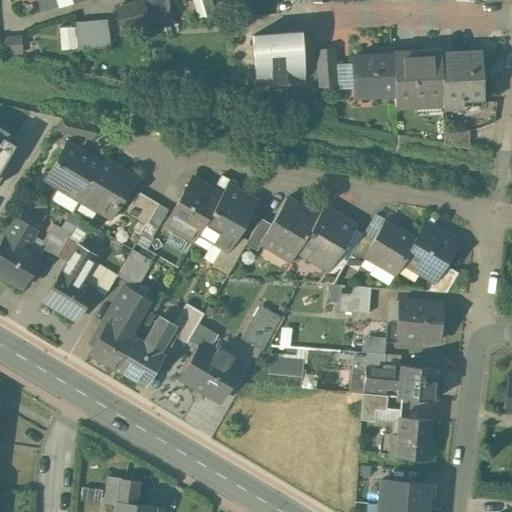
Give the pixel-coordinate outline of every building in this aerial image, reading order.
[(35,0),(39,12),(58,6),(55,0),(35,0)] [(166,0),(145,0),(141,1),(148,23),(148,24),(173,22),(166,0)] [(215,18),(209,0),(199,0),(205,18),(215,18)] [(141,1),(116,9),(123,31),(148,24),(148,23),(141,1)] [(90,21),(74,22),(76,50),(91,49),(90,21)] [(299,31),(251,35),(255,84),(272,83),(272,80),(284,79),(284,82),(303,81),(299,31)] [(439,51),(410,52),(410,46),(391,47),(394,106),(441,104),(441,107),(439,54),(439,51)] [(376,55),(352,56),(353,96),(393,94),(393,106),(394,106),(391,47),(380,47),(376,55)] [(333,49),(316,50),(318,85),(335,84),(333,49)] [(439,54),(441,107),(459,106),(459,107),(461,107),(460,98),(481,97),(479,52),(439,54)] [(91,124),(60,118),(53,130),(89,138),(91,124)] [(0,177),(4,170),(6,172),(13,159),(11,158),(21,141),(0,128),(0,177)] [(468,130),(442,131),(443,144),(467,148),(468,130)] [(99,163),(66,143),(45,179),(78,198),(99,163)] [(133,177),(102,159),(99,163),(78,198),(80,199),(82,196),(97,205),(95,208),(109,217),(133,177)] [(209,194),(189,182),(169,214),(181,221),(176,229),(193,240),(198,232),(197,232),(220,195),(211,190),(209,194)] [(220,195),(197,232),(198,232),(221,246),(227,249),(236,234),(255,201),(226,184),(220,195)] [(137,191),(124,213),(135,220),(136,218),(135,218),(147,197),(137,191)] [(158,203),(147,197),(135,218),(136,218),(145,224),(147,222),(147,221),(158,203)] [(270,224),(258,242),(260,243),(290,261),(296,251),(316,216),(285,197),(270,224)] [(158,203),(147,221),(156,227),(167,209),(158,203)] [(354,224),(322,206),(316,216),(296,251),(325,268),(327,269),(335,255),(354,224)] [(33,234),(13,223),(16,218),(15,217),(3,236),(4,237),(3,237),(25,249),(33,234)] [(270,224),(259,218),(246,240),(244,244),(256,250),(260,243),(258,242),(270,224)] [(414,239),(383,220),(373,238),(363,255),(365,256),(394,273),(401,261),(414,239)] [(414,239),(401,261),(431,279),(432,280),(442,263),(454,241),(424,223),(414,239)] [(69,234),(52,224),(39,246),(56,256),(67,237),(69,234)] [(373,238),(362,232),(349,255),(362,262),(365,256),(363,255),(373,238)] [(227,249),(221,246),(210,265),(226,274),(244,244),(246,240),(236,234),(227,249)] [(3,237),(2,236),(0,240),(0,274),(21,287),(38,258),(25,249),(3,237)] [(67,237),(56,256),(66,262),(76,245),(77,243),(67,237)] [(94,256),(76,245),(66,262),(61,271),(78,281),(94,256)] [(151,261),(131,249),(116,275),(126,281),(134,286),(135,287),(151,261)] [(346,261),(335,255),(327,269),(325,268),(317,283),(330,284),(346,261)] [(442,263),(432,280),(431,279),(424,291),(445,292),(457,272),(442,263)] [(61,271),(59,270),(42,299),(75,319),(93,289),(78,281),(61,271)] [(126,281),(96,331),(100,334),(89,353),(117,369),(117,368),(135,338),(136,336),(129,332),(147,301),(132,292),(134,286),(126,281)] [(339,285),(330,284),(328,302),(337,302),(339,285)] [(369,287),(339,285),(337,302),(337,311),(367,313),(369,287)] [(441,305),(397,301),(395,323),(393,341),(420,344),(421,339),(438,340),(441,305)] [(203,313),(185,302),(172,325),(173,325),(169,333),(175,336),(186,343),(203,313)] [(279,317),(261,307),(255,318),(273,329),(279,317)] [(158,316),(142,343),(162,355),(164,357),(175,336),(169,333),(173,325),(172,325),(158,316)] [(255,318),(252,317),(239,338),(261,350),(273,329),(255,318)] [(395,323),(386,323),(385,340),(393,341),(395,323)] [(279,343),(289,345),(293,327),(283,325),(279,343)] [(142,343),(135,338),(117,368),(144,384),(162,355),(142,343)] [(273,343),(268,381),(303,385),(307,347),(273,343)] [(238,369),(197,345),(178,377),(219,400),(238,369)] [(384,353),(354,351),(352,367),(364,368),(364,367),(382,368),(384,353)] [(436,368),(398,365),(398,370),(396,396),(433,400),(436,368)] [(382,368),(364,367),(364,368),(352,367),(350,392),(362,393),(386,396),(396,396),(398,370),(382,368)] [(386,396),(362,393),(359,420),(373,421),(374,409),(385,410),(386,396)] [(430,420),(398,417),(396,435),(390,435),(389,456),(427,459),(430,420)] [(137,482),(107,478),(104,502),(116,503),(116,502),(134,504),(137,482)] [(431,484),(381,480),(379,504),(429,508),(431,484)] [(134,504),(116,502),(116,503),(115,511),(151,511),(152,507),(134,504)]
